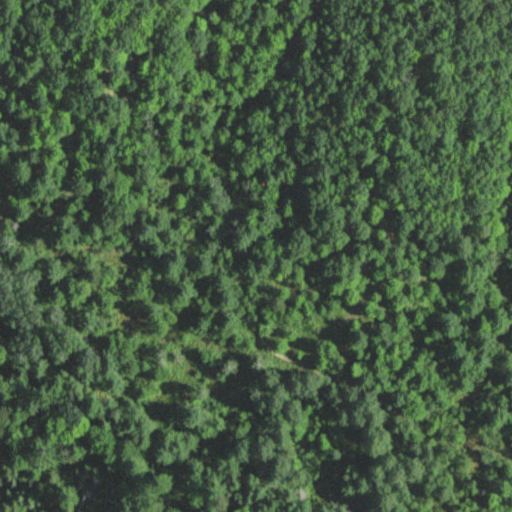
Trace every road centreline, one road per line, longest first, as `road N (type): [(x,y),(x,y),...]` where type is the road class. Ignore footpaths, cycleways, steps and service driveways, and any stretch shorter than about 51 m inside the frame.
road 1 (track): [(511,463),(441,439),(264,349),(163,345),(42,230)]
road 2 (track): [(264,349),(238,255),(249,136),(325,0)]
